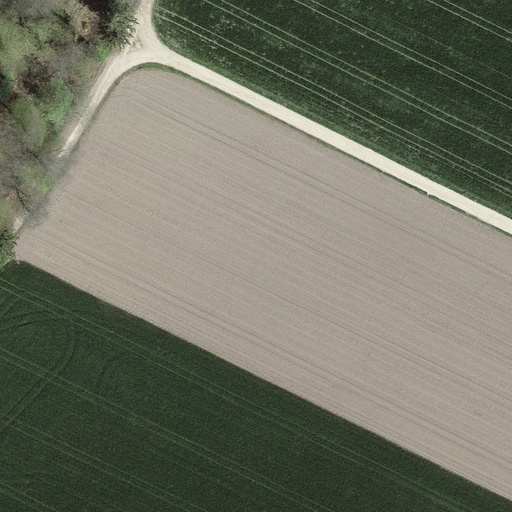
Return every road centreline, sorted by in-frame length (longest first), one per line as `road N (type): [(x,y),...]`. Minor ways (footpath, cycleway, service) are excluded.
road 1 (track): [(511,227),(129,42)]
road 2 (track): [(0,248),(24,224),(147,0)]
